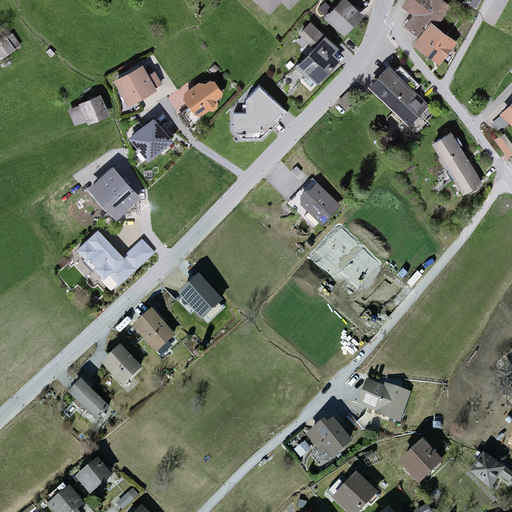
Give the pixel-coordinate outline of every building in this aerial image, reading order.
[(297,0),(256,0),(269,12),(280,0),(281,0),(290,8),(297,0)] [(350,0),(339,0),(325,16),(345,34),(365,13),(350,0)] [(452,2),(449,0),(405,0),(405,1),(413,12),(406,23),(418,31),(431,11),(441,18),(452,2)] [(439,60),(457,38),(445,29),(434,20),(416,42),(439,60)] [(326,37),(298,64),(318,85),(346,58),(326,37)] [(158,87),(142,61),(111,80),(127,106),(158,87)] [(427,106),(389,69),(371,87),(409,124),(427,106)] [(214,80),(209,79),(205,82),(199,81),(183,92),(183,99),(193,114),(200,115),(208,110),(213,111),(217,108),(217,101),(216,100),(221,97),(222,91),(214,80)] [(364,93),(355,83),(338,99),(347,109),(364,93)] [(282,109),(260,84),(245,99),(246,112),(233,112),(234,128),(245,127),(246,131),(260,130),(260,124),(269,123),(282,109)] [(101,92),(67,106),(76,130),(111,116),(101,92)] [(511,98),(498,114),(511,127),(511,98)] [(171,142),(153,121),(131,140),(148,161),(171,142)] [(509,155),(511,152),(511,140),(505,133),(496,140),(509,155)] [(451,136),(434,146),(465,195),(481,184),(451,136)] [(113,171),(91,190),(116,218),(138,198),(113,171)] [(312,177),(289,201),(317,229),(341,205),(312,177)] [(123,255),(99,230),(78,250),(106,279),(113,272),(125,283),(157,252),(141,237),(123,255)] [(221,299),(198,275),(180,292),(202,316),(221,299)] [(178,337),(153,309),(132,327),(158,355),(178,337)] [(144,371),(120,347),(102,364),(125,389),(144,371)] [(402,420),(411,393),(368,379),(359,406),(402,420)] [(112,409),(83,380),(67,395),(97,425),(112,409)] [(335,415),(307,434),(326,460),(353,440),(335,415)] [(424,440),(399,463),(420,485),(444,463),(424,440)] [(511,480),(511,471),(484,452),(469,473),(492,489),(501,476),(511,483),(511,480)] [(115,474),(98,456),(76,475),(93,494),(115,474)] [(360,511),(380,492),(357,469),(332,495),(349,511),(360,511)] [(87,502),(65,482),(43,506),(49,511),(78,511),(87,502)] [(134,489),(119,503),(124,509),(140,495),(134,489)]
